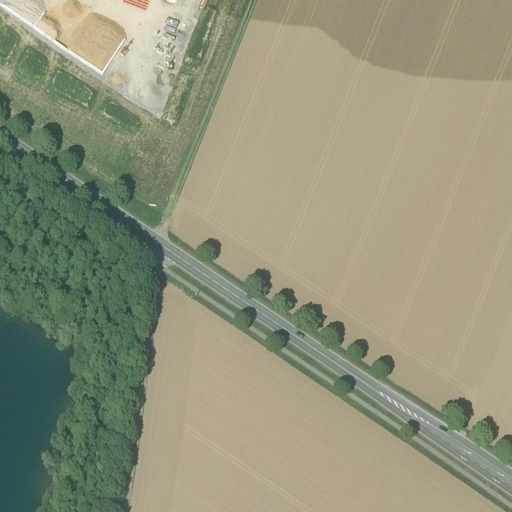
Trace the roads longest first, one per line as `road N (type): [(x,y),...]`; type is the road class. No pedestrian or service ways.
road 1 (primary): [(159,244),(511,486)]
road 2 (unclassified): [(118,511),(159,244)]
road 3 (primary): [(0,137),(159,244)]
